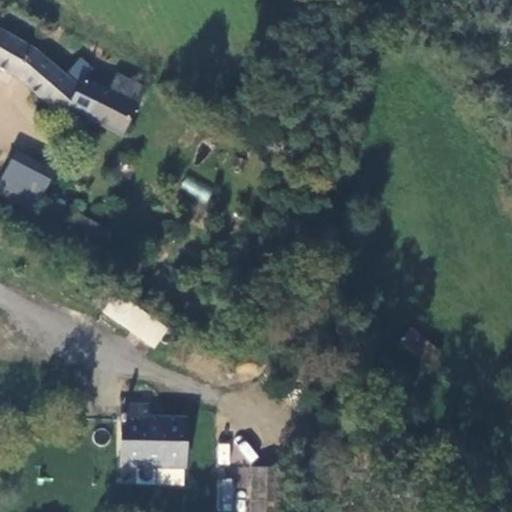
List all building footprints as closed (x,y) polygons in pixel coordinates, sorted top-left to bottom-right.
[(67,110),(122,137),(126,138),(141,105),(137,103),(109,89),(83,79),(80,86),(39,52),(0,29),(0,67),(18,79),(64,117),(67,110)] [(142,87),(117,74),(109,89),(137,103),(142,87)] [(0,192),(0,194),(71,231),(90,196),(16,159),(0,192)] [(208,200),(213,185),(185,177),(180,192),(208,200)] [(165,333),(113,297),(102,313),(153,351),(165,333)] [(406,327),(396,342),(425,361),(435,346),(406,327)] [(125,410),(125,469),(184,470),(185,424),(151,422),(151,411),(125,410)] [(275,511),(277,467),(252,466),(250,511),(275,511)] [(230,509),(233,481),(221,480),(219,508),(230,509)]
